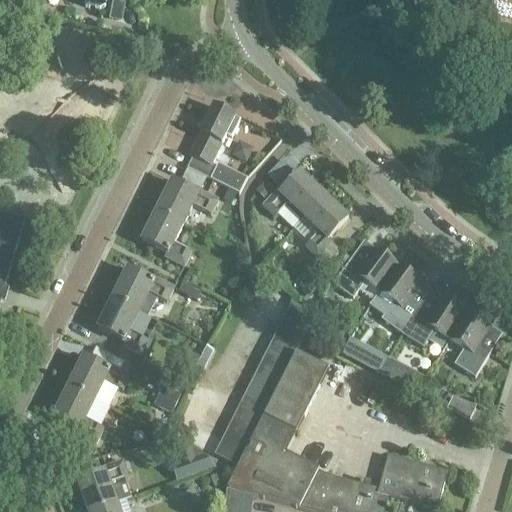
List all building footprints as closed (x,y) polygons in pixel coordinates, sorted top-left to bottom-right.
[(30,20),(34,0),(11,0),(8,15),(30,20)] [(87,0),(85,10),(99,13),(105,9),(106,3),(104,0),(87,0)] [(232,141),(241,124),(235,121),(235,120),(214,110),(189,159),(211,170),(227,139),(232,141)] [(293,152),(270,173),(284,187),(307,166),(293,152)] [(218,168),(211,183),(229,192),(239,197),(247,182),(218,168)] [(301,177),(281,198),(278,195),(263,211),(275,222),(290,207),(305,221),(325,200),(301,177)] [(172,185),(157,216),(183,229),(193,210),(211,219),(218,204),(199,195),(198,198),(172,185)] [(229,192),(223,203),(234,208),(239,197),(229,192)] [(349,223),(325,200),(305,221),(320,236),(306,251),(318,262),(332,247),(329,244),(349,223)] [(184,271),(192,257),(174,248),(183,229),(157,216),(142,245),(168,258),(166,262),(184,271)] [(0,304),(1,305),(5,291),(25,225),(0,217),(0,304)] [(365,287),(380,298),(399,272),(376,255),(363,272),(352,264),(333,289),(353,304),(365,287)] [(371,308),(386,319),(382,324),(403,340),(420,313),(408,305),(421,288),(399,272),(380,298),(371,308)] [(139,317),(149,298),(167,307),(174,292),(155,283),(154,286),(128,273),(113,303),(139,317)] [(122,350),(141,359),(148,345),(130,336),(139,317),(113,303),(98,333),(124,346),(122,350)] [(434,335),(450,345),(466,317),(443,303),(431,320),(420,313),(403,340),(423,353),(434,335)] [(315,319),(292,308),(285,321),(308,332),(315,319)] [(450,345),(464,354),(454,370),(475,383),(491,357),(479,350),(490,332),(466,317),(450,345)] [(308,332),(285,321),(279,333),(302,345),(308,332)] [(302,345),(279,333),(272,346),(295,357),(302,345)] [(355,365),(364,349),(351,342),(343,358),(355,365)] [(295,357),(272,346),(266,358),(289,370),(295,357)] [(319,473),(286,456),(328,374),(296,357),(264,421),(263,421),(227,492),(299,511),(318,476),(319,473)] [(289,370),(266,358),(259,371),(282,382),(289,370)] [(105,385),(123,395),(130,380),(112,371),(110,374),(84,361),(69,391),(95,404),(105,385)] [(402,387),(409,374),(386,361),(379,374),(377,377),(401,389),(402,387)] [(282,382),(259,371),(253,383),(276,395),(282,382)] [(276,395),(253,383),(247,396),(270,407),(276,395)] [(181,397),(163,388),(154,408),(172,417),(181,397)] [(78,438),(96,447),(104,432),(86,423),(95,404),(69,391),(54,421),(80,434),(78,438)] [(270,407),(247,396),(241,408),(263,420),(270,407)] [(453,402),(447,413),(469,425),(475,414),(453,402)] [(263,420),(241,408),(234,421),(257,432),(263,420)] [(228,433),(251,444),(257,432),(234,421),(228,433)] [(251,444),(228,433),(222,445),(244,457),(251,444)] [(215,459),(234,468),(232,471),(236,473),(244,457),(222,445),(215,459)] [(379,493),(318,476),(299,511),(300,511),(385,511),(388,501),(430,511),(437,511),(448,476),(388,460),(379,493)] [(110,487),(129,480),(123,465),(103,472),(104,476),(78,486),(87,511),(103,511),(117,507),(110,487)] [(227,493),(225,508),(244,511),(251,511),(253,500),(227,493)]
